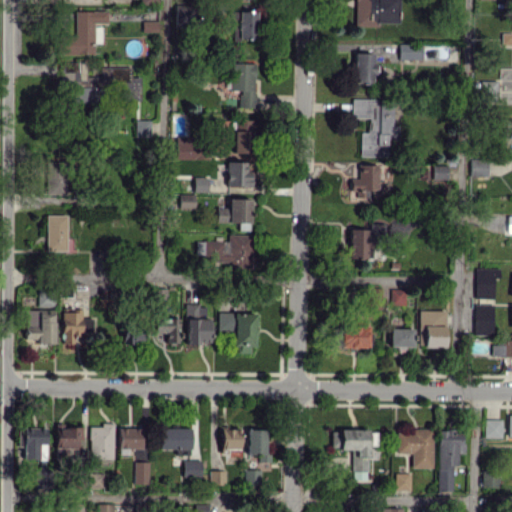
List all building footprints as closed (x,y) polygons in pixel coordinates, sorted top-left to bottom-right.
[(397,0),(354,0),(354,25),(376,26),(376,22),(397,23),(397,0)] [(174,26),(191,25),(191,7),(173,8),(174,26)] [(93,54),(92,23),(106,23),(106,10),(74,10),(74,35),(59,35),(59,54),(93,54)] [(255,11),(227,11),(227,26),(236,27),(236,38),(254,38),(255,11)] [(156,20),(141,20),(141,31),(156,31),(156,20)] [(398,59),(421,59),(421,43),(398,43),(398,59)] [(370,83),(371,73),(381,73),(381,64),(371,63),(371,53),(353,52),(352,82),(370,83)] [(59,81),(77,81),(76,62),(58,62),(59,81)] [(253,62),(228,63),(228,90),(237,90),(237,106),(254,106),(253,62)] [(124,84),(123,101),(138,101),(139,77),(129,76),(129,66),(98,66),(98,84),(124,84)] [(497,102),(497,81),(478,80),(478,101),(497,102)] [(88,94),(75,94),(75,102),(88,102),(88,94)] [(359,155),(386,156),(386,139),(397,139),(398,124),(391,124),(392,99),(351,98),(351,117),(367,117),(366,132),(359,132),(359,155)] [(149,119),(134,119),(133,136),(149,136),(149,119)] [(232,152),(252,153),(253,119),(233,119),(232,152)] [(174,158),(201,158),(202,138),(174,137),(174,158)] [(485,161),(471,157),(467,172),(481,176),(485,161)] [(249,186),(249,170),(245,170),(245,161),(225,161),(224,185),(249,186)] [(376,164),(357,165),(357,178),(349,178),(349,198),(368,197),(368,190),(376,190),(376,164)] [(447,164),(431,164),(430,178),(447,178),(447,164)] [(64,194),(64,170),(44,169),(43,193),(64,194)] [(206,191),(206,176),(192,175),(191,191),(206,191)] [(193,193),(172,193),(172,207),(193,207),(193,193)] [(214,222),(237,222),(237,229),(248,230),(249,198),(227,198),(226,207),(215,207),(214,222)] [(65,214),(44,215),(45,250),(65,249),(65,214)] [(384,223),(370,223),(370,232),(383,232),(384,223)] [(368,229),(347,228),(347,258),(368,258),(368,229)] [(225,267),(252,268),(253,235),(226,234),(226,241),(194,240),(194,260),(225,261),(225,267)] [(491,298),(492,278),(498,278),(499,268),(475,267),(474,298),(491,298)] [(37,305),(53,305),(53,287),(37,287),(37,305)] [(368,309),(379,309),(380,288),(368,287),(368,309)] [(404,288),(388,288),(388,304),(404,304),(404,288)] [(208,318),(204,318),(205,304),(184,304),(184,343),(208,343),(208,318)] [(491,334),(492,304),(473,304),(472,333),(491,334)] [(72,332),(90,332),(90,317),(80,317),(80,308),(60,308),(60,342),(72,342),(72,332)] [(52,343),(53,309),(24,309),(23,338),(35,338),(35,342),(52,343)] [(443,346),(444,310),(417,310),(416,346),(443,346)] [(253,345),(254,313),(215,312),(215,330),(234,331),(233,351),(246,351),(246,345),(253,345)] [(164,342),(177,343),(178,318),(153,317),(152,332),(164,333),(164,342)] [(338,346),(367,347),(367,325),(338,324),(338,346)] [(388,346),(412,346),(412,328),(388,327),(388,346)] [(500,437),(500,419),(483,418),(482,437),(500,437)] [(112,423),(99,422),(99,426),(88,426),(87,458),(111,459),(112,423)] [(53,447),(75,447),(75,438),(81,438),(81,425),(53,425),(53,447)] [(22,459),(44,459),(44,455),(37,455),(37,444),(45,444),(45,427),(22,427),(22,459)] [(140,448),(140,428),(117,427),(116,447),(140,448)] [(156,448),(188,448),(189,427),(156,427),(156,448)] [(220,449),(239,448),(239,428),(219,428),(220,449)] [(264,453),(263,428),(245,429),(245,454),(257,454),(257,461),(268,461),(268,453),(264,453)] [(430,428),(395,429),(395,452),(409,452),(410,467),(431,467),(430,428)] [(366,429),(330,429),(330,448),(351,448),(351,479),(366,479),(366,429)] [(451,465),(456,465),(456,453),(462,453),(461,432),(449,432),(449,429),(435,429),(436,490),(451,490),(451,465)] [(180,479),(198,479),(198,459),(180,460),(180,479)] [(147,483),(147,461),(132,461),(131,483),(147,483)] [(259,469),(243,468),(243,484),(259,484),(259,469)] [(34,487),(51,487),(51,470),(33,470),(34,487)] [(102,487),(102,471),(88,470),(88,487),(102,487)] [(480,486),(496,487),(497,470),(480,470),(480,486)] [(409,472),(393,472),(393,489),(409,489),(409,472)] [(111,511),(112,503),(95,503),(95,511),(111,511)] [(193,511),(207,511),(207,503),(192,503),(193,511)]
